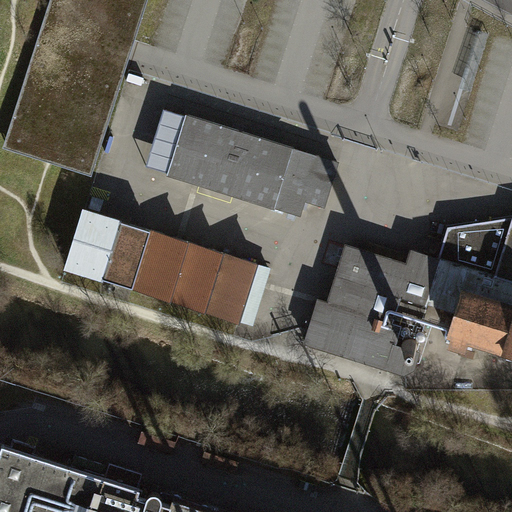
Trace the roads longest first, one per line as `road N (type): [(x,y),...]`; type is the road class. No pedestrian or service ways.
road 1 (track): [(0,265),(291,356)]
road 2 (track): [(375,384),(511,431)]
